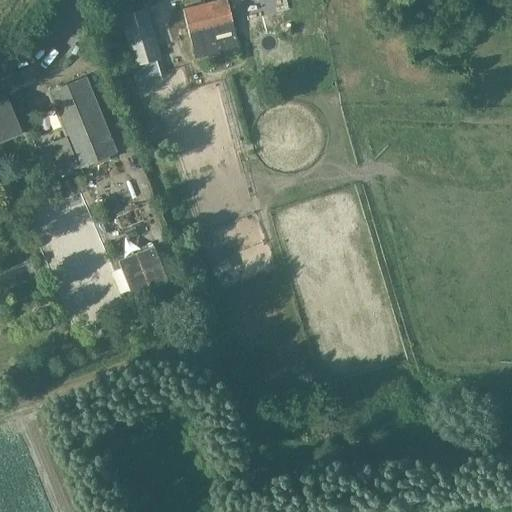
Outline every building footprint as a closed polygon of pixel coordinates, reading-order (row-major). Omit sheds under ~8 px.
[(225,0),(218,0),(182,9),(193,56),(236,45),(225,0)] [(134,65),(161,57),(146,7),(119,15),(134,65)] [(327,17),(308,22),(313,37),(331,32),(327,17)] [(62,137),(42,145),(52,170),(54,177),(75,169),(113,155),(83,76),(45,91),(62,137)] [(0,103),(0,139),(20,132),(7,101),(0,103)] [(153,246),(118,260),(132,296),(167,282),(153,246)]
